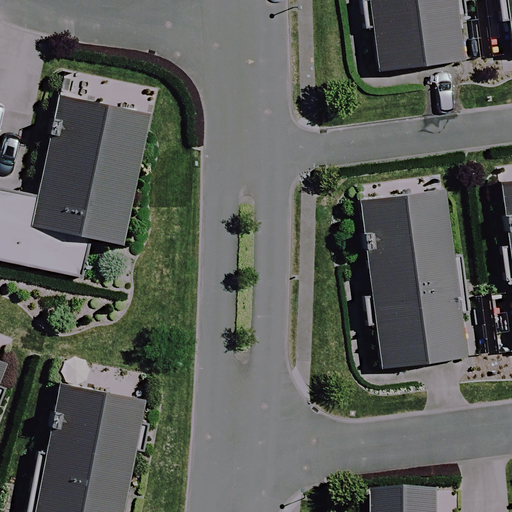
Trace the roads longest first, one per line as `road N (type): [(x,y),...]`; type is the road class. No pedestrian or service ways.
road 1 (residential): [(271,155),(269,458)]
road 2 (residential): [(213,461),(222,160)]
road 3 (residential): [(269,458),(511,428)]
road 4 (residential): [(271,155),(511,122)]
road 5 (residential): [(217,28),(52,11),(22,0)]
road 6 (residential): [(222,160),(217,28)]
road 7 (residential): [(266,29),(271,155)]
